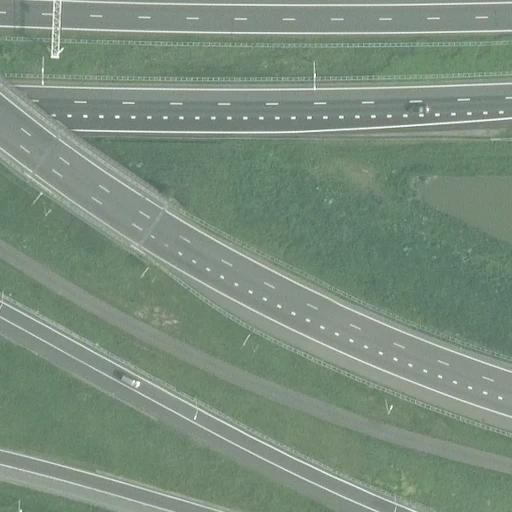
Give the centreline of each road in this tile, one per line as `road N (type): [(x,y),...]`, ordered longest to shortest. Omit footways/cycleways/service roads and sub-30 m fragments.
road 1 (motorway): [(0,121),(166,241),(454,378),(511,392)]
road 2 (motorway): [(0,110),(511,102)]
road 3 (motorway): [(511,10),(0,8)]
road 4 (motorway): [(0,306),(299,467),(407,511)]
road 5 (motorway): [(0,460),(196,511)]
